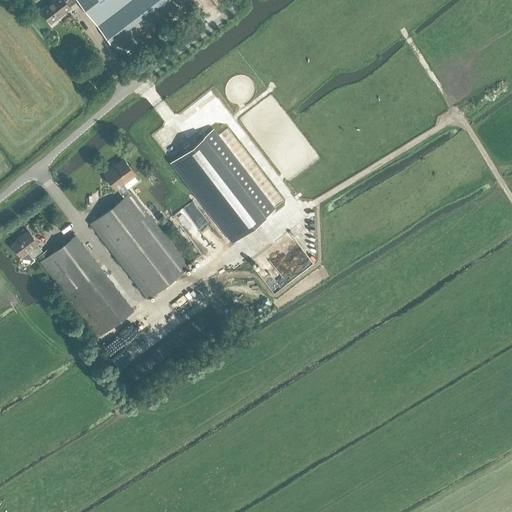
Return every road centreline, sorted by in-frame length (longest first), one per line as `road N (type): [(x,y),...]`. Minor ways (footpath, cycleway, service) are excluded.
road 1 (track): [(458,117),(151,312),(82,226)]
road 2 (unclassified): [(0,198),(239,6)]
